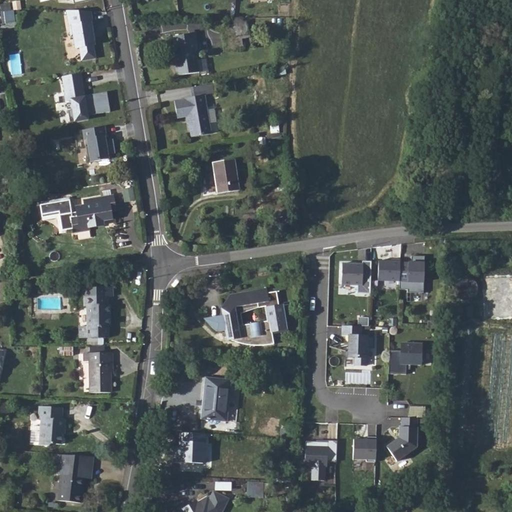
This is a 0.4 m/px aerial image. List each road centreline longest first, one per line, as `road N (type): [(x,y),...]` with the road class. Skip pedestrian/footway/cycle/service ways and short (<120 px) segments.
road 1 (unclassified): [(114,0),(156,263)]
road 2 (unclassified): [(156,263),(151,372),(127,511)]
road 3 (residential): [(322,243),(318,384),(330,400),(374,403)]
road 4 (unclassified): [(322,243),(511,225)]
road 5 (unclassified): [(156,263),(322,243)]
